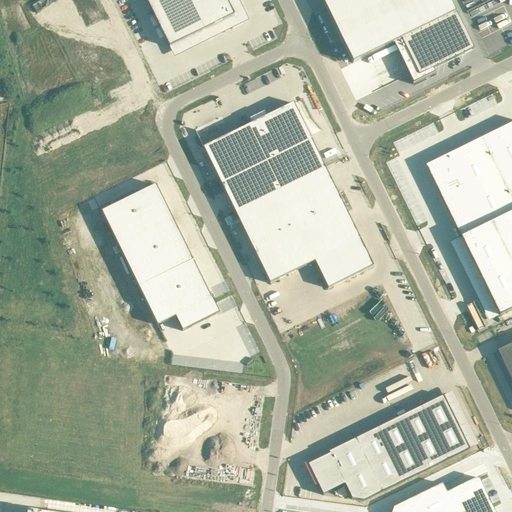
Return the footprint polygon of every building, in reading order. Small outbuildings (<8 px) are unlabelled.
[(112,0),(2,0),(42,82),(72,68),(83,90),(112,75),(102,54),(131,39),(112,0)] [(146,0),(169,47),(203,31),(207,38),(246,19),(236,0),(146,0)] [(327,0),(323,2),(346,48),(353,63),(393,43),(393,44),(394,44),(402,40),(417,71),(409,75),(413,84),(436,73),(436,72),(435,73),(433,69),(474,49),(449,0),(327,0)] [(246,85),(250,92),(264,84),(260,77),(246,85)] [(394,97),(384,103),(387,107),(397,102),(394,97)] [(252,124),(203,148),(270,284),(315,262),(328,289),(374,266),(347,212),(351,210),(342,192),(338,194),(293,103),(266,116),(264,112),(249,119),(252,124)] [(141,155),(125,122),(79,144),(84,156),(95,178),(127,162),(141,155)] [(445,158),(428,167),(442,195),(440,196),(461,237),(511,212),(511,122),(444,156),(445,158)] [(156,185),(101,212),(157,326),(175,317),(182,331),(192,326),(191,324),(218,313),(212,298),(156,185)] [(511,212),(461,237),(499,316),(511,309),(511,212)] [(511,344),(498,352),(511,381),(511,344)] [(329,454),(308,464),(318,485),(323,495),(344,485),(351,499),(364,501),(401,483),(469,449),(443,396),(328,452),(329,454)] [(394,508),(391,511),(494,511),(478,477),(447,493),(442,484),(394,508)]
